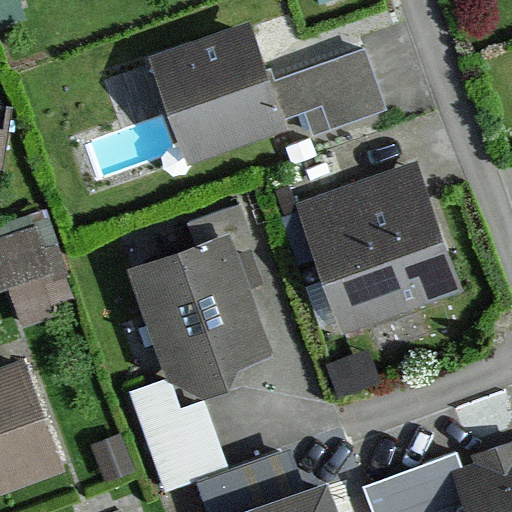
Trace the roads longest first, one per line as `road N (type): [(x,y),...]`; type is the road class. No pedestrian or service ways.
road 1 (residential): [(511,258),(416,0)]
road 2 (residential): [(362,418),(511,359)]
